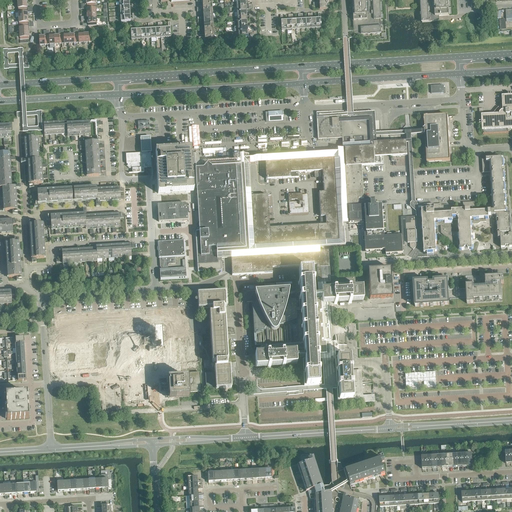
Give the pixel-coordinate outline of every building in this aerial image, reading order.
[(351,0),(354,35),(381,33),(379,0),(420,0),(422,22),(439,21),(439,16),(449,16),(448,0),(351,0)] [(96,18),(87,19),(87,24),(88,26),(96,26),(96,23),(97,23),(96,23),(96,18)] [(28,32),(19,33),(20,38),(19,38),(20,38),(20,40),(28,40),(28,37),(29,37),(28,37),(28,32)] [(83,34),(83,43),(84,43),(88,43),(89,43),(91,42),(90,34),(88,34),(88,33),(88,34),(83,34)] [(214,33),(204,34),(205,37),(202,37),(198,37),(198,40),(202,39),(202,42),(208,41),(208,39),(214,39),(214,38),(213,38),(213,34),(214,34),(214,33)] [(47,45),(46,36),(44,37),(44,36),(44,37),(39,37),(39,36),(39,46),(44,45),(44,46),(44,45),(47,45)] [(431,86),(431,94),(443,93),(443,85),(431,86)] [(507,129),(511,129),(511,128),(511,95),(511,96),(510,96),(510,93),(508,93),(508,96),(502,96),(502,111),(501,111),(498,108),(499,108),(498,107),(498,108),(496,110),(494,113),(494,114),(481,115),(481,121),(481,122),(479,122),(479,124),(481,124),(482,124),(482,130),(483,130),(483,134),(508,133),(508,132),(507,129)] [(268,113),(265,113),(266,122),(269,122),(269,121),(275,121),(282,121),(282,118),(283,118),(283,112),(281,112),(271,113),(269,113),(268,113)] [(347,116),(317,118),(318,126),(319,140),(323,140),(343,139),(343,145),(350,145),(351,145),(351,142),(354,142),(355,144),(357,144),(364,144),(364,143),(374,143),(372,123),(372,115),(354,116),(354,113),(347,113),(347,116)] [(425,132),(427,162),(450,161),(449,144),(448,134),(448,130),(447,116),(424,117),(425,130),(425,132)] [(66,121),(55,122),(55,124),(55,133),(55,134),(59,134),(63,134),(67,133),(67,134),(67,135),(66,123),(66,122),(66,121)] [(137,122),(138,129),(149,128),(148,121),(137,122)] [(55,122),(43,123),(44,135),(48,134),(52,134),(55,134),(55,133),(55,124),(55,122)] [(66,123),(67,135),(67,137),(71,136),(75,136),(83,136),(86,136),(90,135),(90,134),(90,130),(89,123),(89,122),(85,122),(82,122),(74,123),(74,122),(74,123),(71,123),(70,123),(67,123),(66,123)] [(0,138),(3,138),(3,139),(7,138),(11,138),(11,137),(11,131),(10,124),(10,125),(6,125),(2,125),(0,125),(0,138)] [(24,144),(24,145),(24,146),(25,154),(25,157),(25,158),(25,160),(25,162),(25,163),(27,163),(28,165),(28,169),(28,173),(30,173),(40,172),(42,172),(42,168),(41,164),(41,160),(40,160),(39,160),(39,157),(38,153),(38,145),(38,142),(38,138),(36,138),(25,138),(24,138),(24,143),(24,144)] [(85,142),(84,142),(85,146),(85,150),(85,158),(85,161),(86,165),(87,165),(97,164),(99,164),(99,160),(99,157),(98,149),(98,145),(98,141),(97,141),(85,142)] [(346,149),(343,149),(344,155),(344,161),(344,167),(345,175),(346,187),(346,200),(347,208),(348,208),(349,225),(364,224),(366,252),(383,250),(385,250),(386,254),(403,253),(402,236),(384,237),(382,207),(376,207),(376,206),(379,206),(379,201),(375,202),(375,201),(371,201),(372,207),(364,208),(364,206),(359,207),(359,204),(359,199),(364,199),(363,186),(363,178),(363,177),(362,174),(362,172),(363,172),(363,171),(362,171),(362,166),(365,166),(375,166),(383,165),(383,157),(386,157),(407,155),(406,141),(390,142),(385,142),(382,142),(376,143),(376,142),(374,143),(364,143),(364,144),(357,144),(355,144),(354,142),(351,142),(351,145),(350,145),(350,148),(346,149)] [(156,151),(155,151),(155,152),(155,155),(156,158),(156,159),(156,165),(156,166),(156,172),(156,173),(157,179),(157,180),(157,186),(157,187),(158,193),(158,194),(165,193),(172,193),(179,192),(186,192),(193,192),(193,191),(193,185),(193,184),(192,179),(192,178),(192,177),(192,171),(192,170),(192,164),(191,163),(191,157),(191,156),(191,153),(191,150),(191,149),(190,149),(184,149),(183,149),(177,150),(176,150),(170,150),(169,150),(163,151),(162,151),(156,151)] [(0,153),(0,176),(8,176),(11,176),(10,172),(10,169),(10,161),(9,157),(9,153),(8,153),(2,154),(0,154),(0,153)] [(143,168),(151,167),(150,153),(140,154),(126,155),(127,167),(129,169),(132,169),(132,173),(143,173),(143,172),(144,172),(143,168)] [(267,195),(250,197),(250,205),(251,213),(251,219),(252,225),(252,229),(253,247),(270,246),(279,245),(287,245),(295,244),(303,244),(311,243),(319,243),(339,241),(338,224),(337,216),(337,208),(336,200),(336,192),(336,188),(335,184),(335,180),(336,180),(335,176),(334,158),(322,159),(314,159),(309,160),(298,160),(289,161),(287,161),(281,161),(273,162),(265,162),(266,180),(274,179),(282,179),(290,178),(298,178),(298,173),(301,172),(301,173),(302,173),(302,172),(310,172),(312,172),(314,172),(315,178),(323,177),(323,185),(323,188),(318,188),(319,193),(319,201),(320,217),(321,225),(318,226),(310,226),(294,227),(286,228),(285,227),(284,228),(284,224),(273,225),(273,226),(269,226),(269,224),(269,218),(268,212),(268,204),(267,195)] [(405,217),(405,220),(405,223),(406,229),(407,229),(407,243),(409,243),(410,247),(413,250),(414,251),(415,252),(416,251),(418,253),(418,252),(418,253),(428,252),(429,252),(435,252),(436,252),(436,246),(436,244),(435,225),(436,225),(440,224),(441,229),(441,231),(458,247),(459,248),(459,250),(461,250),(462,250),(464,250),(469,250),(469,249),(471,249),(471,250),(472,250),(472,247),(472,241),(471,235),(471,230),(471,229),(471,228),(470,220),(471,219),(471,220),(472,222),(473,223),(474,224),(475,224),(476,224),(477,224),(478,224),(479,224),(479,223),(480,222),(481,222),(486,222),(486,220),(486,219),(488,218),(488,216),(496,216),(497,219),(498,219),(498,221),(498,223),(497,223),(497,227),(497,231),(499,231),(499,233),(497,233),(498,238),(500,238),(500,241),(501,245),(501,248),(505,248),(505,246),(507,246),(509,246),(509,248),(511,247),(511,233),(511,234),(511,229),(511,226),(510,225),(510,224),(510,217),(510,215),(510,214),(510,212),(509,212),(508,212),(506,212),(506,208),(504,209),(504,206),(504,205),(505,204),(505,200),(505,196),(503,197),(503,195),(503,193),(505,192),(504,188),(504,185),(503,185),(503,183),(502,181),(504,181),(504,176),(503,173),(502,173),(502,171),(502,169),(503,169),(503,164),(503,161),(501,161),(501,158),(491,159),(489,159),(486,159),(482,160),(482,173),(486,173),(490,172),(490,175),(490,177),(490,180),(491,187),(491,189),(491,192),(492,199),(491,199),(492,201),(492,204),(492,211),(476,212),(475,202),(469,203),(468,203),(463,203),(463,210),(452,211),(452,209),(449,209),(448,205),(434,206),(434,204),(415,205),(416,216),(405,217)] [(213,199),(217,194),(221,190),(237,189),(235,165),(217,167),(216,168),(213,168),(212,168),(210,166),(207,163),(203,167),(197,168),(195,168),(196,184),(198,218),(199,224),(199,228),(196,232),(195,232),(195,233),(198,272),(222,271),(220,251),(216,247),(213,199)] [(87,165),(86,165),(86,169),(86,172),(86,177),(88,177),(99,176),(100,176),(100,172),(100,168),(99,164),(97,164),(87,165)] [(30,173),(28,173),(28,177),(28,180),(29,184),(30,184),(33,184),(41,184),(43,184),(42,179),(42,176),(42,172),(40,172),(30,173)] [(0,176),(0,188),(2,188),(2,192),(2,196),(2,200),(4,199),(14,199),(16,199),(16,195),(16,193),(16,191),(16,189),(15,188),(15,186),(12,186),(11,186),(11,184),(11,180),(11,176),(8,176),(0,176)] [(77,189),(73,189),(74,201),(74,202),(78,202),(82,201),(90,201),(93,201),(97,201),(97,202),(97,203),(99,202),(101,202),(105,202),(109,202),(108,200),(108,190),(108,188),(104,189),(104,188),(100,189),(97,189),(96,189),(96,188),(96,187),(92,188),(92,187),(89,187),(89,188),(81,188),(77,188),(77,189)] [(112,188),(108,188),(108,190),(108,200),(109,202),(113,202),(116,201),(120,201),(120,200),(120,199),(120,196),(120,193),(120,192),(119,189),(119,188),(115,188),(112,188)] [(41,191),(37,191),(38,201),(38,203),(38,204),(42,204),(45,204),(53,203),(57,203),(65,203),(68,202),(72,202),(72,201),(72,190),(72,189),(67,189),(64,189),(56,190),(56,189),(52,189),(52,190),(45,191),(45,190),(41,190),(41,191)] [(289,203),(289,214),(308,213),(307,194),(302,195),(302,194),(288,195),(288,203),(289,203)] [(221,235),(221,244),(226,248),(241,248),(244,245),(241,199),(237,195),(223,196),(219,201),(221,235)] [(4,199),(2,200),(3,204),(3,207),(3,211),(4,211),(12,211),(16,210),(17,210),(17,206),(16,203),(16,199),(14,199),(4,199)] [(157,205),(158,220),(158,222),(187,220),(186,205),(185,204),(157,205)] [(73,214),(50,216),(50,224),(51,226),(51,227),(51,230),(74,228),(74,227),(73,217),(73,214)] [(77,214),(73,214),(73,217),(74,227),(74,228),(78,228),(81,228),(85,228),(85,229),(85,230),(89,229),(93,229),(97,229),(97,227),(96,217),(96,215),(92,216),(92,215),(89,216),(85,216),(85,214),(84,214),(83,214),(80,214),(77,214)] [(100,215),(96,215),(96,217),(97,227),(97,229),(101,229),(104,228),(112,228),(116,228),(120,227),(120,226),(119,218),(119,215),(119,214),(115,214),(111,214),(103,215),(100,215)] [(0,234),(5,235),(8,234),(13,234),(13,233),(12,226),(12,221),(12,220),(8,221),(4,221),(0,221),(0,234)] [(30,230),(29,230),(29,231),(30,231),(30,232),(30,236),(32,236),(42,235),(44,235),(43,231),(43,228),(43,224),(42,224),(40,224),(34,224),(30,225),(29,225),(29,229),(30,230)] [(32,236),(30,236),(30,240),(30,244),(31,252),(31,253),(30,253),(30,254),(31,254),(31,255),(31,259),(32,259),(36,259),(44,258),(45,258),(45,254),(45,251),(44,243),(44,239),(44,235),(42,235),(32,236)] [(159,258),(175,257),(185,257),(184,240),(158,242),(158,248),(159,248),(159,251),(158,251),(159,259),(159,258)] [(6,243),(5,243),(5,247),(5,248),(5,251),(6,259),(6,262),(7,270),(7,274),(7,278),(8,278),(11,278),(16,277),(20,277),(21,277),(21,273),(21,271),(20,269),(20,261),(20,258),(19,250),(19,249),(20,249),(20,248),(19,248),(19,247),(19,242),(18,242),(6,243)] [(130,244),(119,245),(119,247),(119,256),(119,258),(131,257),(131,256),(131,253),(130,249),(130,245),(130,244)] [(119,245),(107,246),(107,248),(108,257),(108,258),(119,258),(119,256),(119,247),(119,245)] [(107,246),(96,246),(96,248),(96,249),(96,251),(97,259),(97,261),(97,262),(102,262),(102,258),(108,258),(108,257),(107,248),(107,246)] [(84,249),(73,250),(74,262),(74,265),(79,265),(79,262),(85,262),(84,249)] [(96,249),(84,249),(85,262),(96,261),(97,261),(97,259),(96,251),(96,249)] [(73,250),(61,251),(62,252),(62,255),(62,260),(62,262),(62,263),(63,263),(74,262),(73,250)] [(231,258),(232,276),(248,275),(256,274),(272,273),(272,268),(280,267),(288,267),(296,267),(300,266),(304,266),(316,265),(316,267),(317,270),(317,280),(318,280),(318,282),(321,281),(321,280),(322,280),(327,280),(326,270),(326,267),(325,254),(311,255),(311,253),(303,254),(299,254),(295,254),(287,255),(279,255),(271,256),(264,256),(261,256),(260,256),(260,257),(255,258),(255,257),(247,257),(231,258)] [(161,268),(161,271),(168,271),(167,266),(169,265),(175,264),(175,257),(159,258),(160,265),(161,266),(161,267),(161,268)] [(390,276),(390,268),(367,270),(369,300),(392,298),(390,276)] [(185,269),(168,271),(161,271),(159,271),(160,280),(186,278),(185,269)] [(299,281),(298,281),(298,285),(299,285),(300,293),(300,296),(299,296),(299,301),(301,301),(301,310),(303,332),(303,341),(301,341),(302,344),(303,344),(304,355),(304,359),(304,360),(302,360),(303,372),(303,374),(304,386),(308,386),(317,386),(321,385),(320,373),(319,373),(319,371),(320,371),(319,359),(317,360),(317,359),(330,358),(329,343),(328,340),(329,340),(329,339),(328,328),(328,325),(327,314),(327,313),(327,304),(329,304),(333,303),(333,305),(337,304),(337,303),(348,302),(348,304),(351,303),(351,302),(362,302),(362,301),(363,301),(363,299),(362,299),(361,290),(362,290),(362,288),(361,288),(351,288),(351,289),(350,287),(347,287),(347,289),(336,289),(336,288),(332,288),(332,289),(326,290),(325,283),(322,283),(322,284),(321,284),(318,284),(318,293),(314,293),(313,284),(314,284),(314,280),(313,281),(312,270),(312,269),(310,269),(301,270),(298,270),(298,271),(299,281)] [(466,285),(467,304),(474,303),(502,302),(501,284),(504,284),(503,277),(485,278),(485,285),(490,284),(491,286),(498,286),(498,288),(473,289),(473,285),(466,285)] [(414,284),(415,307),(449,305),(448,282),(446,282),(446,280),(433,281),(433,283),(428,284),(428,281),(415,282),(415,284),(414,284)] [(257,303),(251,304),(254,347),(260,347),(261,354),(255,354),(255,366),(255,367),(255,368),(267,367),(267,368),(271,368),(271,367),(281,366),(281,367),(285,367),(285,366),(296,365),(296,363),(296,361),(296,359),(304,359),(304,355),(303,344),(302,344),(301,341),(303,341),(303,332),(301,310),(296,310),(295,301),(287,301),(287,300),(287,299),(288,297),(288,295),(288,293),(289,291),(288,291),(289,291),(254,293),(254,294),(255,295),(255,297),(256,300),(257,302),(257,303)] [(3,292),(0,292),(0,303),(11,303),(11,302),(11,300),(11,292),(10,292),(7,292),(3,292)] [(194,301),(194,302),(195,303),(196,303),(197,303),(198,310),(206,309),(206,310),(207,310),(208,310),(208,309),(212,309),(212,310),(212,312),(209,313),(212,363),(213,363),(213,367),(209,367),(209,371),(213,370),(213,373),(204,373),(204,377),(205,384),(205,388),(206,388),(215,387),(215,390),(222,389),(224,389),(232,389),(230,366),(227,366),(226,362),(228,362),(225,312),(223,312),(223,308),(226,308),(225,292),(197,294),(197,301),(196,300),(195,300),(194,301)] [(352,383),(356,383),(356,371),(352,371),(351,369),(350,369),(350,368),(336,369),(336,372),(330,373),(327,373),(326,361),(322,361),(323,381),(324,381),(324,385),(337,384),(337,389),(339,388),(339,400),(343,400),(343,404),(374,402),(373,384),(352,386),(352,383)] [(28,419),(27,394),(10,395),(5,395),(7,420),(23,419),(28,419)] [(472,455),(466,455),(467,466),(472,466),(477,466),(476,462),(472,462),(472,455)] [(308,461),(298,465),(300,470),(301,474),(303,478),(304,482),(305,487),(307,491),(313,489),(321,486),(320,483),(319,481),(318,479),(317,477),(317,475),(316,472),(315,470),(314,468),(314,466),(313,464),(313,463),(314,462),(312,457),(307,459),(308,461)] [(358,482),(384,473),(380,463),(383,462),(382,457),(379,458),(379,460),(341,473),(341,475),(343,474),(344,475),(340,477),(341,481),(343,480),(344,481),(344,482),(342,482),(342,484),(344,484),(346,489),(344,490),(345,492),(349,491),(349,492),(352,492),(352,491),(349,485),(358,482)] [(107,479),(101,480),(101,488),(108,488),(111,488),(110,481),(108,481),(107,479)] [(313,489),(307,491),(308,493),(310,499),(315,499),(315,503),(315,511),(330,511),(329,498),(333,498),(332,493),(330,489),(322,490),(321,486),(313,489)] [(342,498),(344,498),(340,511),(355,511),(358,501),(347,499),(348,496),(343,495),(342,498)]
